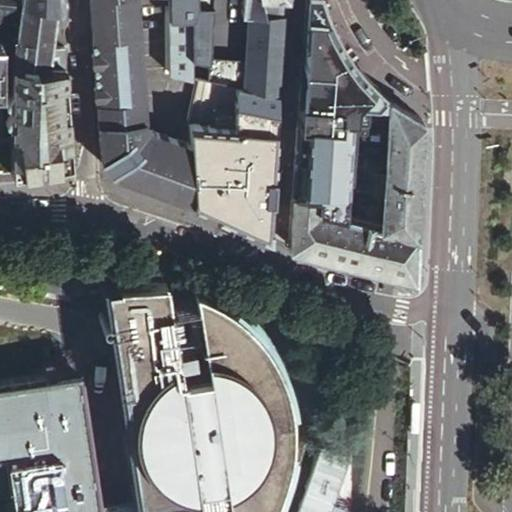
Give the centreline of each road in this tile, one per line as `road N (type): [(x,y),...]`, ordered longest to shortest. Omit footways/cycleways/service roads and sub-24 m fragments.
road 1 (primary): [(450,7),(457,112),(451,313)]
road 2 (residential): [(276,275),(295,0)]
road 3 (residential): [(118,511),(86,338),(59,318),(0,309)]
road 4 (unclassified): [(511,507),(482,490),(489,329),(474,316),(451,313)]
road 5 (residential): [(94,213),(78,0)]
road 6 (primary): [(451,313),(446,511)]
road 7 (residential): [(276,275),(94,213)]
road 8 (residential): [(451,313),(276,275)]
